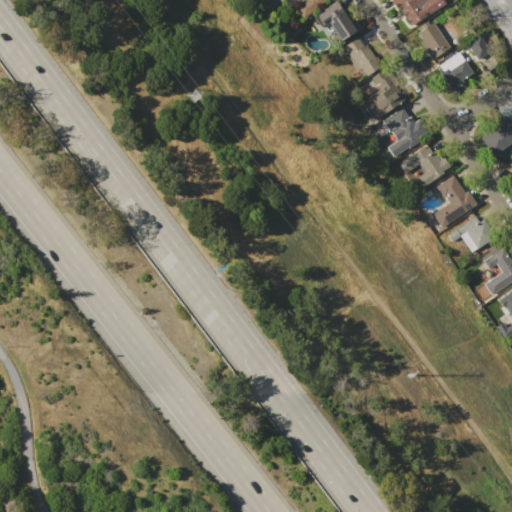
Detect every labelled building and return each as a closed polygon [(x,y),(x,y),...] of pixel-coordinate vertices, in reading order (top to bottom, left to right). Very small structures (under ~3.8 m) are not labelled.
[(327,0),(319,7),(318,6),(302,19),(294,9),(305,0),(327,0)] [(337,0),(341,0),(362,28),(340,43),(332,32),(326,36),(313,17),(337,0)] [(441,0),(444,3),(433,10),(433,9),(411,25),(406,18),(405,19),(399,12),(401,10),(396,3),(394,4),(391,0),(441,0)] [(432,22),(449,47),(431,59),(419,42),(421,41),(416,33),(432,22)] [(478,35),(489,51),(477,59),(466,43),(478,35)] [(342,46),(356,36),(363,45),(366,42),(382,65),(364,78),(360,72),(357,73),(346,58),(349,56),(342,46)] [(457,51),(472,73),(461,80),(462,82),(459,84),(461,85),(452,92),(439,73),(441,71),(437,66),(457,51)] [(368,76),(381,67),(386,74),(390,72),(407,96),(377,117),(367,102),(382,91),(376,82),(374,84),(368,76)] [(401,106),(408,116),(409,115),(413,121),(418,118),(426,130),(416,137),(419,141),(408,148),(407,146),(390,157),(384,148),(395,140),(382,120),(401,106)] [(511,119),(511,144),(497,155),(485,138),(511,119)] [(420,188),(408,171),(404,174),(399,167),(427,146),(431,152),(433,151),(437,157),(441,155),(448,165),(441,171),(442,173),(420,188)] [(450,173),(451,175),(451,174),(464,192),(466,190),(476,203),(440,228),(430,214),(448,202),(444,195),(442,197),(434,186),(437,184),(436,183),(450,173)] [(443,229),(470,210),(478,222),(484,218),(497,237),(478,250),(464,229),(450,239),(443,229)] [(511,281),(491,296),(484,285),(502,273),(486,251),(500,242),(511,259),(511,281)] [(499,300),(511,290),(511,306),(507,310),(499,300)]
